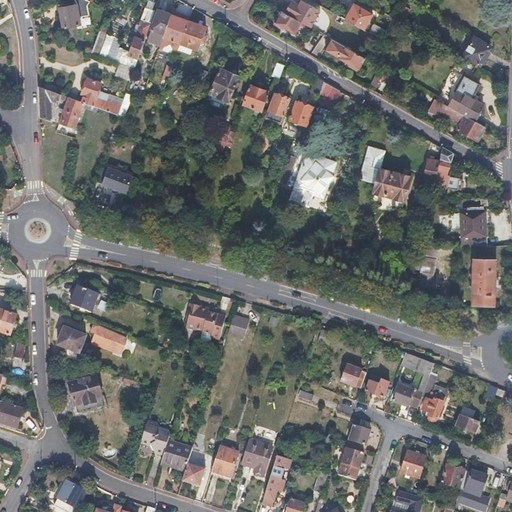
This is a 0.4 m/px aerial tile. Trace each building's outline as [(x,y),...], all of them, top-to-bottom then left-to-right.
[(292,0),(285,12),(301,21),(311,27),(321,10),(303,0),(299,0),(298,3),(292,0)] [(373,14),(352,2),(348,10),(344,18),(365,30),(373,14)] [(411,9),(405,5),(397,19),(403,22),(411,9)] [(155,10),(145,7),(136,32),(128,53),(124,65),(134,68),(155,10)] [(79,9),(59,11),(60,20),(62,29),(81,27),(79,9)] [(282,10),(275,22),(285,27),(294,33),(301,21),(285,12),(282,10)] [(165,13),(158,11),(147,42),(161,47),(166,33),(172,16),(165,13)] [(174,13),(172,16),(166,33),(161,47),(161,49),(166,51),(170,39),(181,43),(188,22),(183,20),(184,16),(179,15),(174,13)] [(197,24),(188,22),(181,43),(193,47),(197,49),(200,41),(203,42),(206,34),(203,32),(205,27),(197,24)] [(396,27),(392,25),(387,34),(391,37),(396,27)] [(114,58),(122,38),(99,29),(91,49),(114,58)] [(491,45),(477,37),(466,55),(480,63),(485,54),(491,45)] [(337,56),(339,57),(345,61),(352,65),(350,67),(356,71),(358,68),(359,69),(366,58),(331,38),(325,49),(337,56)] [(193,47),(181,43),(178,50),(191,54),(193,47)] [(284,65),(277,62),(272,75),(280,78),(284,65)] [(209,71),(201,68),(194,86),(202,89),(209,71)] [(229,72),(219,68),(206,97),(226,106),(239,76),(229,72)] [(384,74),(381,78),(390,83),(395,74),(386,69),(384,74)] [(381,78),(384,74),(379,71),(374,79),(379,82),(381,78)] [(456,90),(457,91),(449,105),(475,119),(479,112),(484,104),(471,97),(479,82),(465,74),(456,90)] [(324,81),(316,76),(312,83),(308,89),(319,95),(320,92),(324,81)] [(82,92),(85,93),(82,102),(85,103),(117,115),(120,105),(96,97),(101,83),(87,79),(85,85),(82,92)] [(379,82),(374,79),(370,84),(376,87),(379,82)] [(136,83),(129,80),(125,93),(132,95),(136,83)] [(340,90),(324,81),(320,92),(334,100),(340,90)] [(259,88),(250,85),(243,103),(263,110),(269,91),(259,88)] [(62,94),(40,86),(40,100),(41,115),(52,119),(52,102),(55,103),(56,100),(59,101),(62,94)] [(283,95),(276,92),(267,117),(281,122),(290,97),(283,95)] [(65,108),(61,106),(60,111),(64,112),(62,116),(60,122),(75,128),(85,103),(82,102),(69,97),(65,108)] [(450,117),(461,123),(458,129),(477,140),(485,125),(475,119),(449,105),(436,97),(428,110),(438,115),(440,111),(450,117)] [(313,106),(298,100),(291,119),(307,124),(313,106)] [(232,128),(222,124),(217,139),(221,141),(220,144),(225,146),(230,132),(232,128)] [(235,134),(230,132),(225,146),(230,148),(235,134)] [(404,201),(411,177),(379,168),(384,150),(375,148),(367,145),(357,178),(375,183),(372,192),(404,201)] [(304,164),(296,161),(290,177),(298,179),(297,182),(300,183),(294,190),(302,193),(303,189),(306,189),(306,187),(311,188),(314,179),(322,185),(330,174),(332,175),(336,170),(330,165),(331,163),(335,165),(338,156),(325,151),(310,147),(304,164)] [(442,147),(440,160),(436,181),(436,183),(449,186),(452,171),(449,170),(450,161),(452,153),(442,147)] [(297,158),(287,154),(283,167),(286,168),(280,185),(287,187),(290,177),(296,161),(297,158)] [(440,160),(428,158),(425,179),(436,181),(440,160)] [(128,191),(133,174),(108,165),(102,182),(128,191)] [(424,198),(413,196),(411,205),(423,207),(424,198)] [(484,210),(461,211),(461,212),(461,226),(462,245),(487,245),(487,234),(486,234),(485,227),(484,227),(484,217),(485,217),(484,210)] [(461,226),(461,212),(452,212),(453,226),(461,226)] [(434,243),(425,243),(419,279),(433,280),(434,243)] [(496,258),(475,257),(473,303),(495,303),(496,258)] [(99,293),(79,285),(72,303),(82,307),(92,311),(99,293)] [(191,316),(190,320),(188,328),(214,334),(213,337),(221,340),(228,316),(210,312),(202,309),(203,306),(193,303),(189,316),(191,316)] [(0,331),(10,335),(14,325),(17,315),(0,309),(0,331)] [(252,320),(236,315),(230,334),(246,339),(252,320)] [(94,342),(108,348),(121,353),(127,338),(115,333),(96,325),(93,333),(97,334),(94,342)] [(87,335),(66,326),(62,336),(59,345),(81,353),(87,335)] [(343,332),(338,330),(331,354),(335,355),(343,332)] [(379,341),(372,339),(368,351),(374,353),(379,341)] [(25,345),(18,343),(14,356),(21,358),(25,345)] [(410,388),(400,385),(394,402),(401,404),(408,407),(409,405),(418,408),(422,398),(424,392),(431,374),(435,363),(407,352),(405,357),(401,367),(425,376),(419,392),(415,391),(416,388),(411,386),(410,388)] [(368,371),(346,363),(339,380),(350,384),(361,389),(368,371)] [(438,377),(431,374),(424,392),(432,395),(432,394),(431,394),(434,386),(438,377)] [(96,376),(70,382),(75,405),(84,403),(85,407),(90,405),(96,404),(94,398),(102,397),(96,376)] [(390,382),(372,376),(366,391),(375,394),(384,398),(390,382)] [(473,378),(466,376),(464,382),(471,385),(473,378)] [(497,388),(490,385),(485,397),(493,400),(494,397),(497,389),(497,388)] [(447,391),(434,386),(431,394),(432,394),(446,399),(448,394),(447,391)] [(503,391),(497,389),(494,397),(500,400),(503,391)] [(311,395),(299,390),(296,397),(309,401),(311,395)] [(432,395),(424,392),(422,398),(427,400),(423,410),(426,412),(430,413),(428,416),(430,417),(429,419),(430,421),(433,422),(435,421),(436,419),(438,420),(446,399),(432,394),(432,395)] [(0,401),(0,422),(16,427),(19,419),(22,410),(3,404),(3,402),(0,401)] [(479,423),(461,416),(456,427),(466,430),(475,434),(479,423)] [(157,422),(149,419),(141,444),(150,446),(153,450),(156,453),(164,456),(170,437),(172,433),(162,429),(157,422)] [(360,427),(354,425),(349,441),(366,446),(369,437),(372,428),(360,424),(360,427)] [(194,445),(170,437),(164,456),(163,460),(169,462),(175,464),(174,467),(186,470),(188,464),(194,445)] [(248,441),(245,451),(240,465),(253,469),(252,472),(258,474),(263,476),(268,459),(271,449),(248,441)] [(365,453),(348,448),(339,476),(357,481),(361,467),(365,453)] [(237,456),(219,450),(211,475),(220,478),(229,481),(237,456)] [(417,456),(408,453),(402,474),(420,479),(426,458),(417,456)] [(277,457),(276,461),(262,505),(267,506),(272,508),(277,492),(280,493),(283,483),(280,482),(285,469),(288,469),(290,462),(277,457)] [(188,464),(186,470),(183,481),(192,484),(200,487),(206,469),(188,464)] [(456,469),(446,466),(441,483),(461,489),(466,473),(466,472),(456,469)] [(328,472),(320,470),(314,491),(322,493),(328,472)] [(480,497),(486,476),(479,474),(472,472),(471,474),(466,491),(466,492),(461,490),(457,504),(485,511),(489,500),(480,497)] [(466,491),(471,474),(466,473),(461,489),(466,491)] [(508,494),(502,492),(500,498),(511,501),(511,480),(510,480),(510,483),(511,484),(508,494)] [(82,489),(68,481),(63,490),(58,498),(72,506),(82,489)] [(417,511),(421,503),(419,503),(420,500),(413,498),(408,511),(417,511)] [(303,511),(306,505),(290,500),(285,511),(303,511)]
